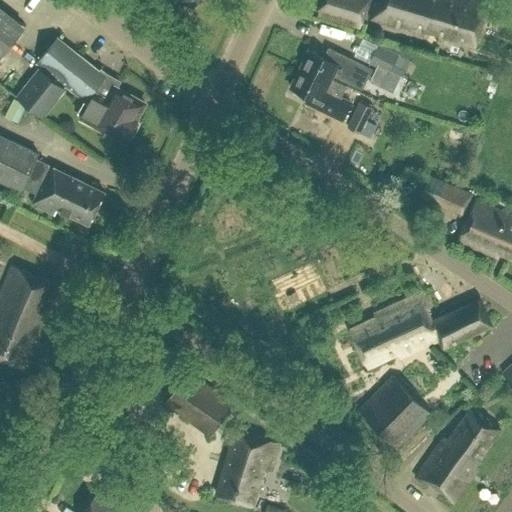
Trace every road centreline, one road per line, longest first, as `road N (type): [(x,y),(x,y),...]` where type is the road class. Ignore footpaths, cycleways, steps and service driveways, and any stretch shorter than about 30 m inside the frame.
road 1 (unclassified): [(421,511),(125,291)]
road 2 (unclassified): [(511,305),(217,100)]
road 3 (tertiary): [(125,291),(217,100)]
road 4 (unclassified): [(217,100),(85,0)]
road 5 (tertiary): [(63,423),(125,291)]
road 6 (unclassified): [(148,511),(63,423)]
